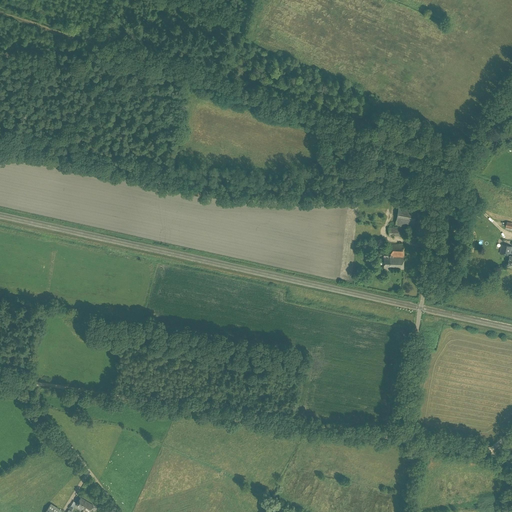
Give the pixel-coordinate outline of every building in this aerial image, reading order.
[(419,218),(421,208),(399,204),(395,225),(413,228),(415,218),(419,218)] [(388,236),(401,236),(401,227),(388,227),(388,236)] [(403,270),(404,245),(390,244),(390,257),(388,257),(388,256),(383,256),(383,270),(390,270),(390,269),(403,270)] [(510,256),(511,247),(502,245),(500,253),(510,256)] [(87,511),(89,511),(93,505),(80,498),(76,505),(87,511)]
